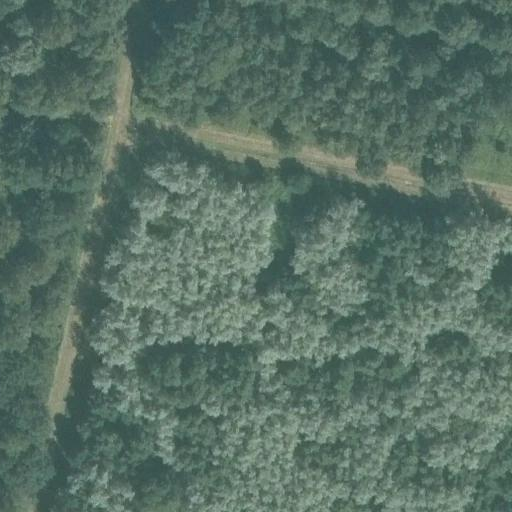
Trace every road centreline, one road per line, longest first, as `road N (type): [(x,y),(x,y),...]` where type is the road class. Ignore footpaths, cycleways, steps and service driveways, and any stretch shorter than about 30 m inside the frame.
road 1 (track): [(129,0),(19,511)]
road 2 (unknown): [(103,125),(511,198)]
